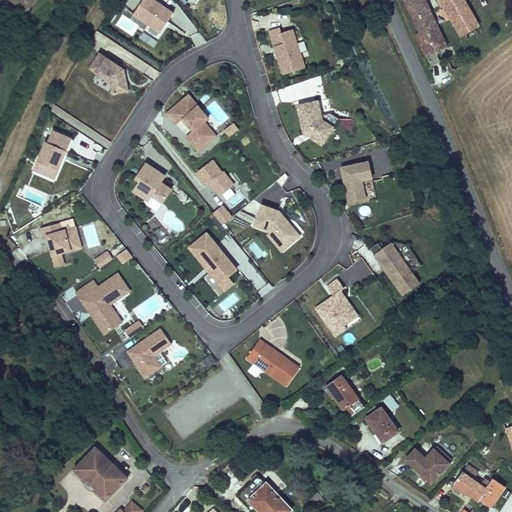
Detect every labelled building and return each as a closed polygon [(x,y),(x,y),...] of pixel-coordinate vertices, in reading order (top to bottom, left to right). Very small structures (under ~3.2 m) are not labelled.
[(40,10),(26,0),(11,0),(5,8),(28,25),(40,10)] [(151,0),(144,0),(132,16),(160,35),(173,15),(151,0)] [(447,47),(426,0),(407,0),(420,32),(416,34),(428,57),(447,47)] [(480,31),(461,0),(442,0),(466,39),(469,37),(480,31)] [(280,28),(269,31),(282,77),(306,69),(292,31),(282,33),(280,28)] [(480,31),(469,37),(472,44),(479,41),(484,39),(482,36),(480,31)] [(125,71),(100,53),(91,69),(109,85),(110,96),(129,94),(125,71)] [(189,96),(167,113),(176,127),(183,124),(189,134),(187,138),(196,154),(219,137),(207,125),(212,122),(189,96)] [(317,102),(297,106),(302,133),(323,149),(334,130),(324,122),(317,102)] [(224,129),(229,136),(240,129),(235,122),(224,129)] [(74,140),(52,132),(32,172),(57,183),(74,140)] [(213,163),(195,175),(204,188),(210,186),(220,198),(235,185),(226,170),(222,173),(213,163)] [(369,163),(340,169),(349,206),(369,202),(363,186),(374,182),(369,163)] [(166,177),(146,164),(134,181),(138,185),(132,195),(151,204),(153,200),(163,206),(174,192),(163,186),(166,177)] [(232,206),(242,199),(237,193),(228,200),(232,206)] [(226,204),(213,210),(220,223),(232,218),(226,204)] [(279,212),(261,206),(253,227),(266,234),(281,254),(301,238),(279,212)] [(60,224),(41,228),(53,268),(65,265),(63,256),(83,250),(76,229),(63,230),(60,224)] [(239,273),(206,234),(189,250),(222,293),(234,286),(231,281),(239,273)] [(391,246),(376,256),(403,298),(422,286),(391,246)] [(126,248),(117,255),(124,264),(133,257),(126,248)] [(106,253),(95,259),(100,268),(113,260),(106,253)] [(363,258),(341,271),(351,288),(373,274),(363,258)] [(94,281),(75,293),(105,336),(123,324),(114,306),(130,293),(118,275),(100,286),(94,281)] [(332,297),(314,308),(336,339),(361,320),(341,294),(343,289),(337,282),(327,288),(332,297)] [(234,290),(217,304),(224,312),(241,299),(234,290)] [(141,321),(125,330),(129,338),(144,328),(141,321)] [(160,328),(128,352),(145,380),(161,368),(156,357),(172,344),(160,328)] [(299,368),(261,340),(247,357),(285,388),(299,368)] [(369,410),(345,382),(330,394),(349,416),(353,413),(358,419),(369,410)] [(387,402),(394,410),(400,404),(393,397),(387,402)] [(405,435),(388,412),(372,424),(389,446),(405,435)] [(96,445),(74,469),(108,501),(112,496),(113,497),(131,478),(96,445)] [(460,466),(444,451),(441,454),(457,469),(460,466)] [(439,489),(457,469),(441,454),(433,463),(422,454),(412,465),(439,489)] [(239,469),(250,471),(251,461),(240,460),(239,469)] [(490,502),(499,484),(492,481),(489,488),(481,484),(485,476),(474,470),(461,496),(469,500),(471,495),(489,503),(491,504),(492,504),(489,503),(490,502)] [(292,511),(296,509),(268,480),(266,482),(259,474),(237,495),(252,511),(256,507),(260,511),(292,511)] [(511,487),(500,481),(499,484),(490,502),(502,508),(511,488),(511,487)] [(322,495),(311,507),(316,511),(329,511),(335,506),(322,495)] [(124,510),(126,511),(143,511),(145,510),(133,500),(124,510)]
